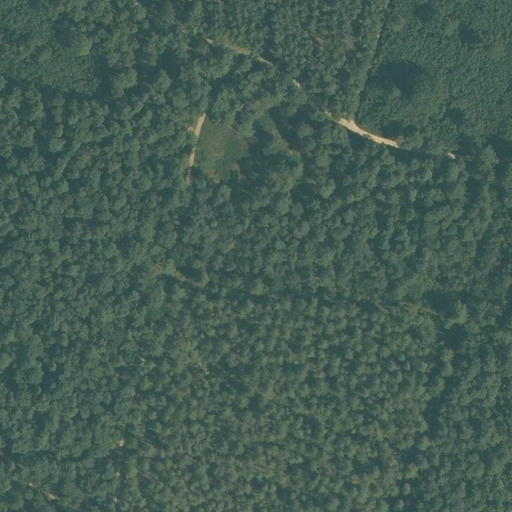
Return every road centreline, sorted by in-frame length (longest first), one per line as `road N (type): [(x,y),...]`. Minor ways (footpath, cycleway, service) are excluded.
road 1 (track): [(216,77),(131,398),(111,511)]
road 2 (track): [(129,0),(185,33),(245,52),(347,121)]
